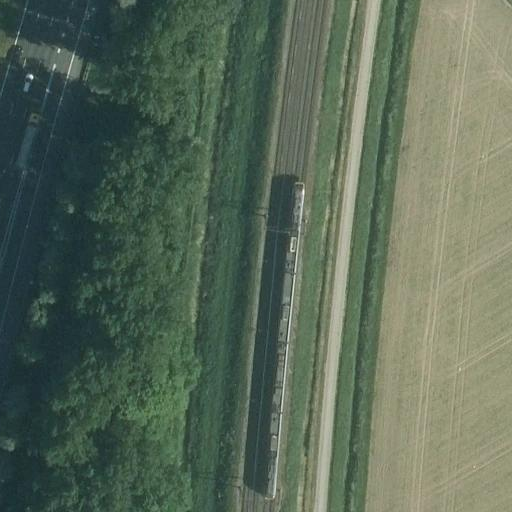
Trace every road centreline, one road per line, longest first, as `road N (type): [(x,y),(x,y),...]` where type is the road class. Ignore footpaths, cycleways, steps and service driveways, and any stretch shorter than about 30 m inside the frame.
road 1 (unclassified): [(318,511),(373,0)]
road 2 (track): [(215,511),(238,227),(268,0)]
road 3 (motorway): [(0,241),(32,59)]
road 4 (motorway): [(0,175),(32,59)]
